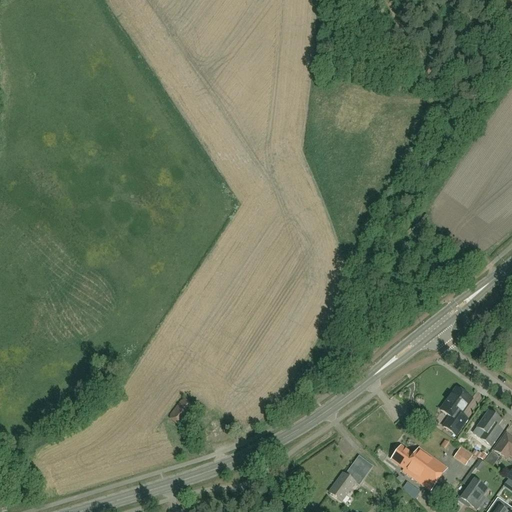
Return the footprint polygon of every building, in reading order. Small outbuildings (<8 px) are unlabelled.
[(451,421),(461,429),(467,420),(461,415),(471,400),(467,397),(467,395),(463,392),(460,393),(456,390),(449,400),(440,411),(450,418),(443,427),(445,429),(451,421)] [(193,412),(193,407),(185,400),(180,402),(170,416),(169,420),(178,427),(183,425),(193,412)] [(480,440),(485,443),(491,447),(502,431),(496,427),(501,421),(488,412),(477,429),(484,434),(480,440)] [(455,436),(461,429),(451,421),(445,429),(443,427),(443,428),(455,436)] [(511,439),(506,435),(494,451),(506,460),(509,457),(511,458),(511,439)] [(429,492),(446,470),(418,449),(413,457),(400,448),(390,461),(403,470),(402,472),(429,492)] [(460,448),(455,455),(468,463),(473,456),(460,448)] [(484,461),(487,456),(477,450),(474,455),(484,461)] [(473,468),(479,472),(484,464),(479,460),(473,468)] [(358,487),(363,480),(349,470),(344,476),(343,475),(329,494),(341,503),(355,484),(358,487)] [(476,511),(484,500),(481,497),(486,490),(474,481),(469,488),(466,487),(457,500),(463,505),(465,503),(476,511)] [(409,483),(404,489),(415,498),(420,493),(409,483)] [(509,511),(511,509),(497,499),(490,509),(494,511),(509,511)]
